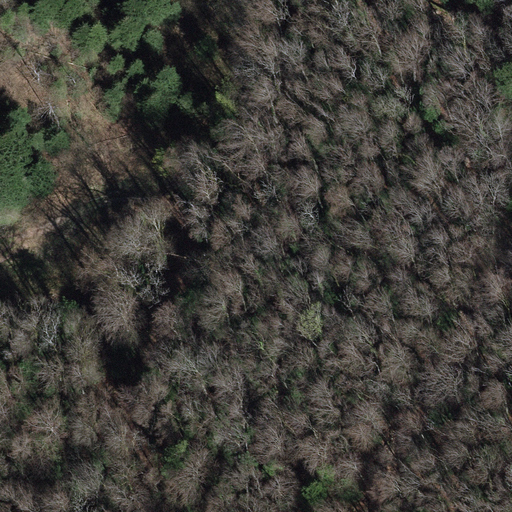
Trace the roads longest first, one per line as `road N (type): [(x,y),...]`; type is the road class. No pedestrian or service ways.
road 1 (track): [(15,224),(89,188),(127,186),(158,212),(178,244),(181,273),(145,347),(134,405),(139,511)]
road 2 (track): [(363,511),(511,255)]
